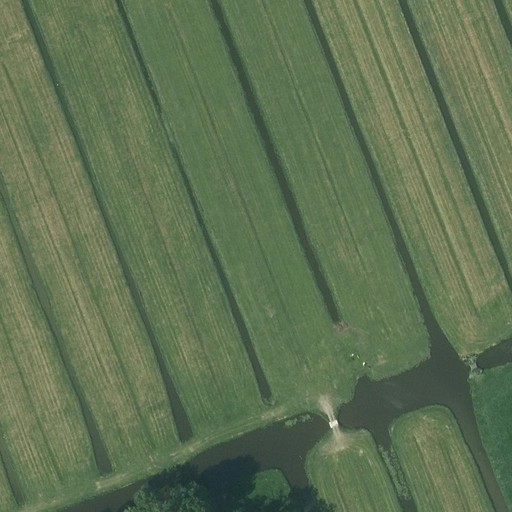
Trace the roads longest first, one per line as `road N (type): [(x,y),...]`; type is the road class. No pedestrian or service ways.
road 1 (track): [(392,511),(381,480),(337,439),(164,0)]
road 2 (track): [(322,396),(33,511)]
